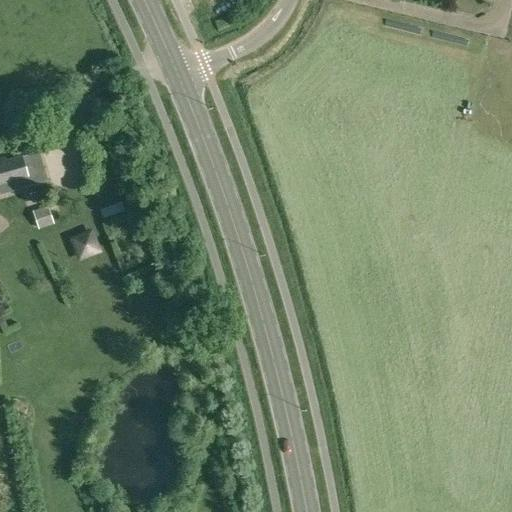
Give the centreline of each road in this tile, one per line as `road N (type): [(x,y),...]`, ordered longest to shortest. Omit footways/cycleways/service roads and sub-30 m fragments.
road 1 (secondary): [(303,511),(263,326),(176,77)]
road 2 (unclassified): [(176,77),(260,41),(292,0)]
